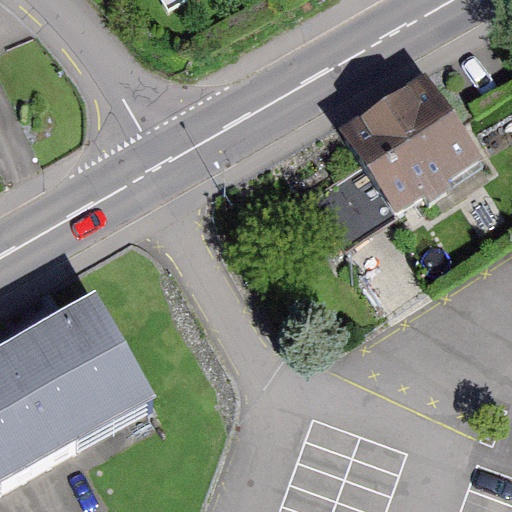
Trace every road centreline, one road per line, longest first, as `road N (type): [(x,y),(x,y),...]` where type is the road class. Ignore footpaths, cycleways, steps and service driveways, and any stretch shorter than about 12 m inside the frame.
road 1 (secondary): [(458,0),(162,168)]
road 2 (residential): [(162,168),(96,47),(50,0)]
road 3 (secondary): [(162,168),(0,259)]
